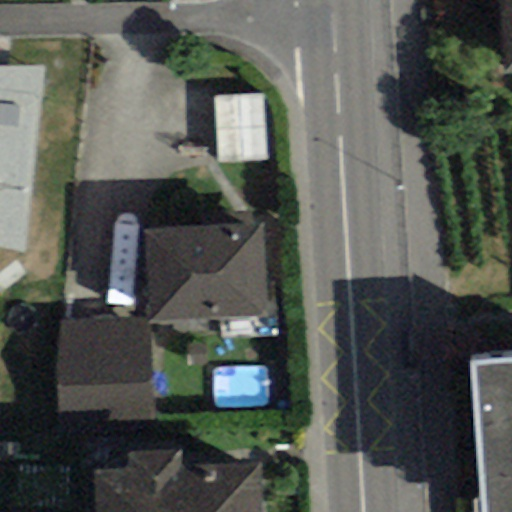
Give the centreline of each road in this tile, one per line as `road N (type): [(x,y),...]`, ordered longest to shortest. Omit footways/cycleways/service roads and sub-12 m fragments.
road 1 (residential): [(409,0),(441,511)]
road 2 (tertiary): [(359,511),(334,55)]
road 3 (residential): [(334,55),(0,50)]
